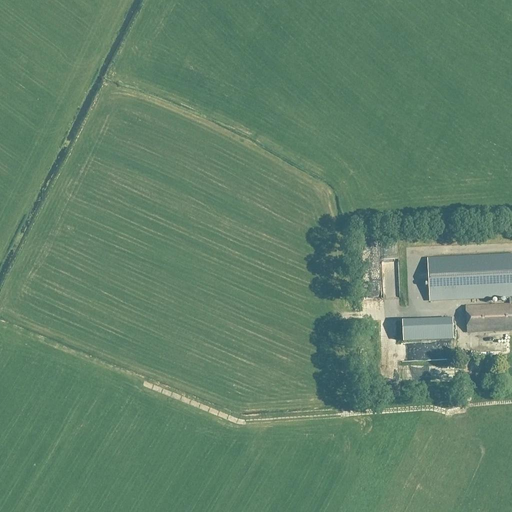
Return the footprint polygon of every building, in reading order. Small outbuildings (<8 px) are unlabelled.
[(511,255),(454,259),(427,260),(429,301),(509,297),(509,305),(466,307),(467,333),(511,330),(511,255)] [(401,322),(402,342),(453,340),(452,320),(401,322)] [(507,346),(507,334),(472,336),(473,348),(507,346)] [(421,349),(402,350),(403,358),(422,358),(421,349)] [(185,400),(183,406),(203,411),(204,405),(185,400)]
